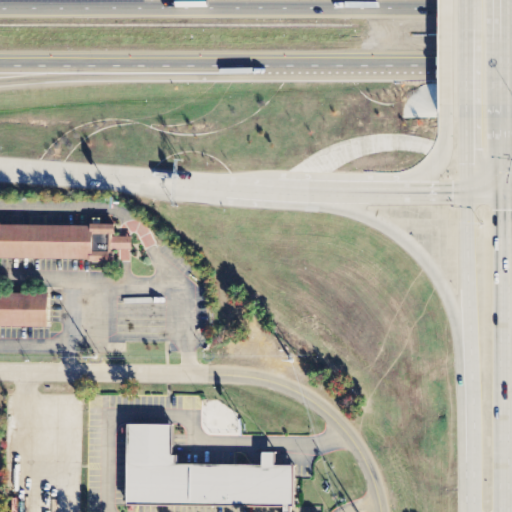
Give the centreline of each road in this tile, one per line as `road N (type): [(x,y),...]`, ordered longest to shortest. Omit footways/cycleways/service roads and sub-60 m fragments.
road 1 (residential): [(385,511),(378,480),(346,426),(269,380),(0,371)]
road 2 (motorway): [(413,7),(0,8)]
road 3 (primary): [(238,188),(365,213),(421,245),(459,309),(470,380)]
road 4 (primary): [(503,511),(504,195)]
road 5 (motorway): [(0,83),(260,60)]
road 6 (motorway): [(0,60),(260,60)]
road 7 (motorway): [(260,60),(473,60)]
road 8 (primary): [(469,192),(470,380)]
road 9 (secondary): [(0,168),(177,183)]
road 10 (secondary): [(177,183),(351,193)]
road 11 (secondary): [(351,193),(438,167),(449,156),(456,105)]
road 12 (secondary): [(351,193),(504,195)]
road 13 (primary): [(470,380),(470,511)]
